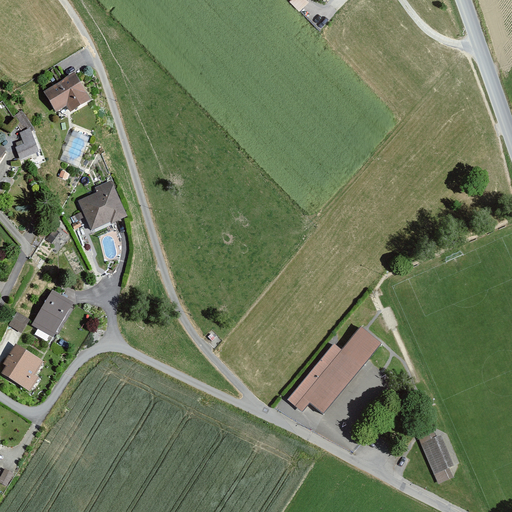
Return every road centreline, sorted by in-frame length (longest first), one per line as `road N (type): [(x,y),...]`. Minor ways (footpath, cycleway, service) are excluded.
road 1 (residential): [(451,511),(133,353),(96,350),(39,419),(0,393)]
road 2 (track): [(271,418),(200,343),(170,293),(107,88),(63,0)]
road 3 (tertiary): [(511,145),(459,0)]
